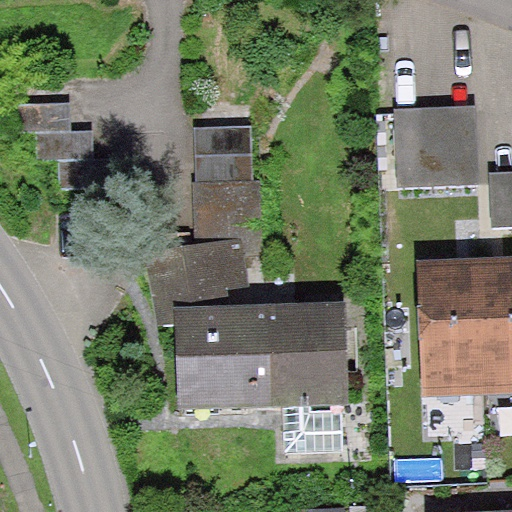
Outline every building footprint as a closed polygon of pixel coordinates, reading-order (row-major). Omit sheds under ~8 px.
[(72,107),(30,107),(30,137),(49,137),(49,178),(78,178),(78,205),(124,205),(124,160),(95,160),(95,133),(72,133),(72,107)] [(475,109),(392,112),(394,185),(477,183),(475,109)] [(199,182),(261,180),(259,127),(198,129),(199,182)] [(511,175),(493,176),(494,224),(511,223),(511,175)] [(199,182),(201,250),(240,242),(243,255),(263,253),(261,180),(199,182)] [(347,308),(252,309),(243,255),(240,242),(201,250),(145,260),(156,327),(177,323),(179,407),(271,406),(348,405),(347,308)] [(511,262),(417,266),(423,395),(511,391),(511,262)] [(320,407),(321,453),(350,452),(348,406),(320,407)]
